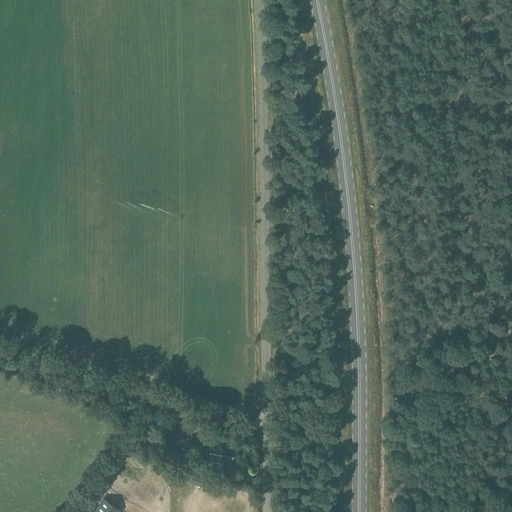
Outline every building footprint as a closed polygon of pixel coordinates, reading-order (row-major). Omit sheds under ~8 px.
[(163,417),(148,413),(146,422),(161,425),(163,417)] [(197,429),(193,420),(185,424),(183,420),(179,421),(181,426),(176,429),(179,433),(180,437),(197,429)] [(216,437),(217,429),(209,427),(207,436),(216,437)] [(211,448),(205,447),(204,454),(210,455),(209,456),(231,460),(233,448),(211,445),(211,448)] [(211,467),(212,458),(204,457),(204,459),(197,457),(196,460),(195,460),(192,467),(195,468),(195,470),(206,473),(208,467),(211,467)] [(192,468),(192,467),(195,460),(187,458),(185,466),(192,468)] [(162,481),(165,470),(152,466),(149,478),(162,481)] [(175,480),(175,491),(188,492),(188,481),(175,480)] [(103,503),(97,511),(114,511),(116,510),(103,503)]
